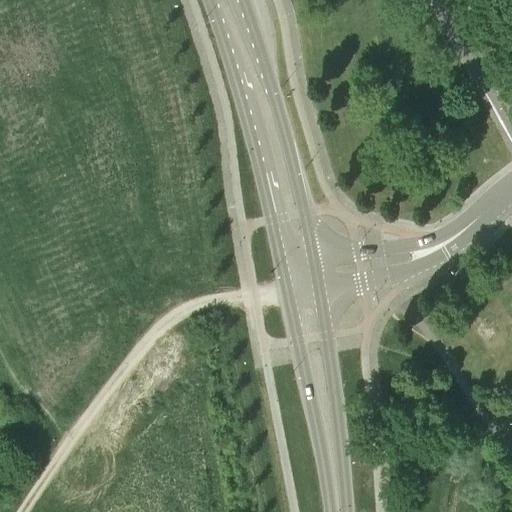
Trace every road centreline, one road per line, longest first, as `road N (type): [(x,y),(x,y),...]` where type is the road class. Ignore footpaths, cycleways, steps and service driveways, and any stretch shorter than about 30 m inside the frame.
road 1 (track): [(253,296),(178,316),(132,362),(17,511)]
road 2 (secondary): [(208,0),(283,282)]
road 3 (secondary): [(316,276),(240,0)]
road 4 (secondary): [(346,511),(316,276)]
road 5 (secondary): [(283,282),(328,511)]
road 6 (residential): [(359,269),(431,251),(511,190)]
road 7 (residential): [(511,141),(431,0)]
